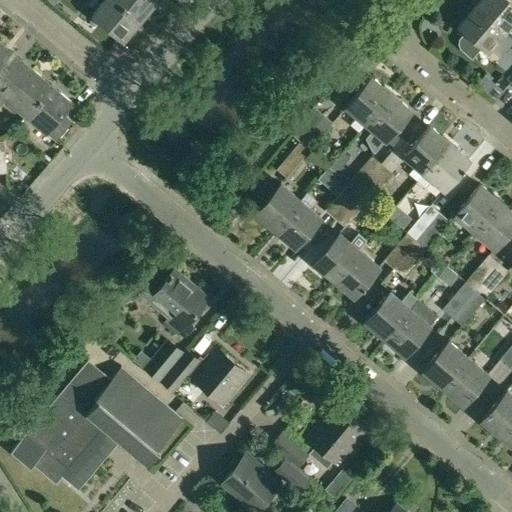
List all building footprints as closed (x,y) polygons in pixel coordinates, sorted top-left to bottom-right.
[(113,0),(103,0),(92,13),(123,40),(138,21),(113,0)] [(113,0),(138,21),(155,2),(152,0),(113,0)] [(478,0),(474,5),(504,31),(511,22),(511,3),(508,0),(478,0)] [(474,5),(457,25),(466,33),(460,40),(459,44),(461,48),(472,57),(481,46),(488,51),(489,50),(499,59),(511,43),(511,39),(503,32),(504,31),(474,5)] [(0,66),(13,52),(0,40),(0,66)] [(0,66),(0,94),(6,99),(32,68),(13,52),(0,66)] [(32,68),(6,99),(25,115),(51,84),(32,68)] [(371,76),(345,106),(356,116),(365,123),(391,93),(371,76)] [(51,84),(25,115),(44,132),(54,140),(71,120),(61,112),(70,101),(51,84)] [(391,93),(365,123),(368,126),(372,129),(366,136),(371,147),(376,151),(411,110),(394,96),(391,93)] [(299,142),(310,150),(333,123),(323,115),(299,142)] [(402,139),(381,164),(382,164),(391,172),(405,157),(416,166),(424,173),(449,142),(429,125),(412,147),(402,139)] [(310,150),(299,142),(276,169),(286,177),(310,150)] [(449,142),(424,173),(444,190),(469,159),(449,142)] [(358,191),(382,164),(372,155),(348,183),(358,191)] [(391,172),(382,164),(358,191),(368,199),(391,172)] [(275,230),(301,199),(281,182),(255,213),(275,230)] [(358,191),(348,183),(325,210),(335,219),(358,191)] [(474,232),(500,201),(480,184),(454,214),(474,232)] [(358,191),(335,219),(345,227),(368,199),(358,191)] [(301,199),(275,230),(295,247),(321,216),(301,199)] [(511,227),(511,210),(500,201),(474,232),(494,249),(511,227)] [(416,240),(440,213),(430,205),(407,232),(416,240)] [(416,240),(426,249),(450,221),(440,213),(416,240)] [(339,232),(313,262),(333,279),(359,249),(367,239),(357,231),(349,240),(339,232)] [(383,259),(393,267),(416,240),(407,232),(383,259)] [(416,240),(393,267),(403,276),(426,249),(416,240)] [(379,265),(359,249),(333,279),(353,296),(379,265)] [(475,289),(498,262),(489,254),(465,281),(475,289)] [(475,289),(485,298),(508,271),(498,262),(475,289)] [(155,272),(140,291),(148,298),(151,295),(173,314),(170,318),(181,328),(207,297),(173,269),(169,274),(169,273),(164,279),(155,272)] [(475,289),(465,281),(442,309),(452,317),(475,289)] [(475,289),(452,317),(462,325),(485,298),(475,289)] [(390,290),(364,321),(384,338),(410,307),(418,298),(409,290),(401,300),(390,290)] [(410,307),(384,338),(404,355),(430,324),(438,314),(418,298),(410,307)] [(144,367),(157,379),(180,352),(167,340),(144,367)] [(422,370),(442,387),(468,357),(448,340),(422,370)] [(511,364),(511,343),(500,358),(510,366),(511,364)] [(186,373),(182,378),(188,383),(192,378),(222,403),(247,373),(216,347),(210,355),(209,356),(204,351),(197,359),(197,360),(186,373)] [(187,351),(161,381),(172,390),(177,395),(188,383),(182,378),(186,373),(197,360),(196,359),(187,351)] [(488,373),(468,357),(442,387),(462,404),(488,373)] [(78,371),(27,432),(9,453),(28,468),(31,465),(53,483),(59,476),(76,490),(117,441),(146,466),(159,451),(156,448),(182,418),(121,366),(110,378),(87,359),(77,371),(78,371)] [(481,420),(501,437),(511,423),(511,393),(507,389),(481,420)] [(318,423),(305,438),(314,445),(308,452),(326,467),(332,461),(344,446),(350,451),(366,432),(339,409),(323,427),(318,423)] [(511,423),(501,437),(511,446),(511,423)] [(271,443),(298,466),(306,456),(280,433),(271,443)] [(245,453),(222,481),(255,510),(279,482),(245,453)] [(284,460),(275,471),(300,492),(309,481),(284,460)] [(388,511),(405,511),(395,503),(388,511)]
